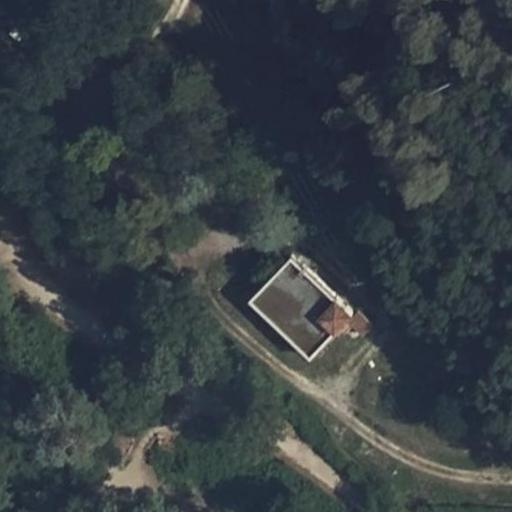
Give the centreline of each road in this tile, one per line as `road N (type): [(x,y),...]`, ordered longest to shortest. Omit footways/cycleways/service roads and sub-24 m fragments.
road 1 (track): [(0,50),(41,87),(230,321),(307,390),(394,454),(459,476),(511,479)]
road 2 (track): [(371,511),(198,404),(16,246),(0,222)]
